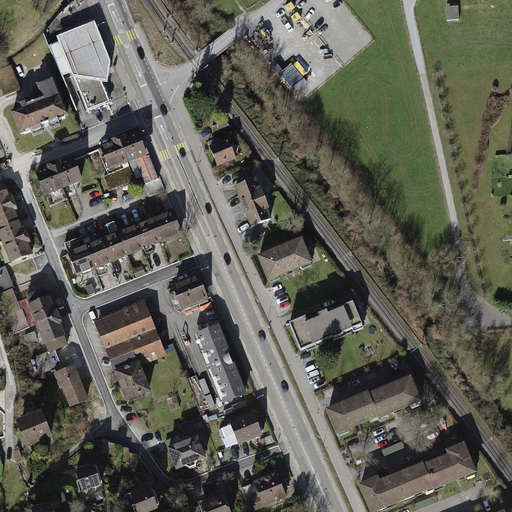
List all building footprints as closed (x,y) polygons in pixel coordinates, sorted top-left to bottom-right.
[(448,7),(446,7),(447,21),(459,20),(458,6),(448,7)] [(72,73),(87,112),(110,102),(102,82),(107,83),(111,60),(95,22),(57,37),(59,42),(49,46),(61,77),(72,73)] [(14,67),(0,72),(0,79),(7,98),(23,92),(14,67)] [(12,113),(21,134),(68,115),(53,79),(37,85),(43,99),(28,105),(26,101),(18,104),(21,110),(12,113)] [(218,166),(235,159),(228,142),(226,136),(234,133),(225,121),(213,127),(217,139),(212,141),(214,147),(211,148),(218,166)] [(137,130),(118,138),(127,162),(135,159),(147,153),(137,130)] [(109,169),(127,162),(118,138),(99,146),(109,169)] [(147,153),(135,159),(145,183),(157,178),(147,153)] [(71,156),(52,163),(61,187),(80,180),(71,156)] [(75,160),(78,168),(87,165),(85,157),(75,160)] [(61,187),(52,163),(34,170),(43,194),(61,187)] [(236,187),(252,227),(271,219),(267,210),(269,209),(261,189),(259,190),(255,180),(236,187)] [(0,206),(12,202),(4,184),(0,186),(0,206)] [(12,202),(0,206),(0,225),(18,218),(12,202)] [(171,209),(148,218),(158,243),(181,234),(171,209)] [(18,218),(0,225),(0,235),(3,244),(25,235),(18,218)] [(148,218),(132,225),(142,249),(158,243),(148,218)] [(142,249),(132,225),(115,231),(125,256),(142,249)] [(125,256),(115,231),(99,238),(109,262),(125,256)] [(25,235),(3,244),(10,261),(32,251),(25,235)] [(109,262),(99,238),(83,244),(93,269),(109,262)] [(260,258),(270,280),(311,262),(301,240),(260,258)] [(93,269),(83,244),(65,251),(75,276),(93,269)] [(142,266),(132,270),(135,278),(145,274),(142,266)] [(8,267),(0,268),(0,293),(14,290),(8,267)] [(199,274),(172,284),(181,309),(208,299),(199,274)] [(27,303),(35,325),(56,316),(48,295),(27,303)] [(93,320),(114,376),(141,366),(165,356),(144,300),(93,320)] [(305,317),(289,324),(301,351),(332,338),(333,339),(343,334),(343,333),(361,326),(362,327),(363,327),(353,303),(327,313),(326,312),(319,315),(319,316),(307,321),(305,317)] [(56,316),(35,325),(46,351),(67,343),(56,316)] [(28,319),(14,322),(16,331),(30,328),(28,319)] [(218,324),(195,333),(223,403),(246,394),(218,324)] [(73,365),(53,373),(68,407),(87,399),(73,365)] [(151,392),(141,366),(114,376),(124,402),(151,392)] [(379,418),(419,401),(410,379),(390,387),(370,395),(369,394),(348,402),(328,411),(338,433),(378,416),(379,418)] [(176,396),(167,399),(171,411),(179,408),(176,396)] [(32,446),(56,436),(45,409),(21,420),(32,446)] [(253,413),(229,422),(237,445),(262,436),(253,413)] [(192,425),(183,429),(186,437),(196,433),(192,425)] [(197,436),(166,447),(174,470),(205,459),(197,436)] [(206,436),(200,437),(204,457),(211,456),(206,436)] [(450,455),(424,466),(434,489),(474,472),(463,445),(448,451),(450,455)] [(92,463),(73,469),(80,491),(99,485),(92,463)] [(434,489),(424,466),(423,464),(398,474),(398,473),(390,476),(391,478),(378,483),(377,479),(361,485),(371,511),(372,511),(403,499),(404,501),(415,496),(414,495),(432,487),(433,489),(434,489)] [(276,475),(241,489),(250,511),(285,497),(276,475)] [(148,487),(130,494),(137,511),(145,511),(157,507),(148,487)] [(230,511),(224,494),(200,503),(203,511),(230,511)] [(51,511),(48,502),(30,508),(31,511),(51,511)]
